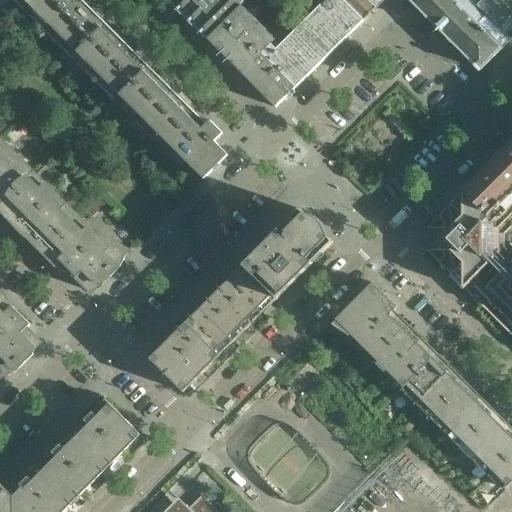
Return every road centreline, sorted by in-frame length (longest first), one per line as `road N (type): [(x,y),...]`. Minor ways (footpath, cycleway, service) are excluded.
road 1 (residential): [(487,120),(416,48),(395,40),(372,49),(278,141)]
road 2 (residential): [(183,425),(373,234)]
road 3 (residential): [(278,141),(88,331)]
road 4 (residential): [(278,141),(127,0)]
road 5 (residential): [(511,374),(373,234)]
road 6 (residential): [(373,234),(487,120)]
road 7 (residential): [(183,425),(88,331)]
road 8 (residential): [(88,331),(0,422)]
road 9 (residential): [(88,331),(0,243)]
road 10 (residential): [(100,511),(183,425)]
